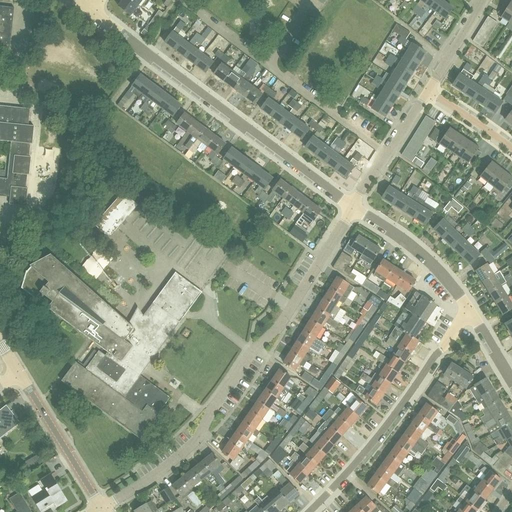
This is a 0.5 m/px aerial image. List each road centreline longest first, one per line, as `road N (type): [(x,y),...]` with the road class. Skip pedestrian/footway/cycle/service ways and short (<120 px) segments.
road 1 (residential): [(101,507),(198,436),(250,350),(278,327),(351,206)]
road 2 (residential): [(351,206),(91,10)]
road 3 (residential): [(308,511),(473,318)]
road 4 (residential): [(473,318),(418,249),(351,206)]
road 5 (residential): [(101,507),(18,371)]
road 6 (residential): [(351,206),(427,90)]
